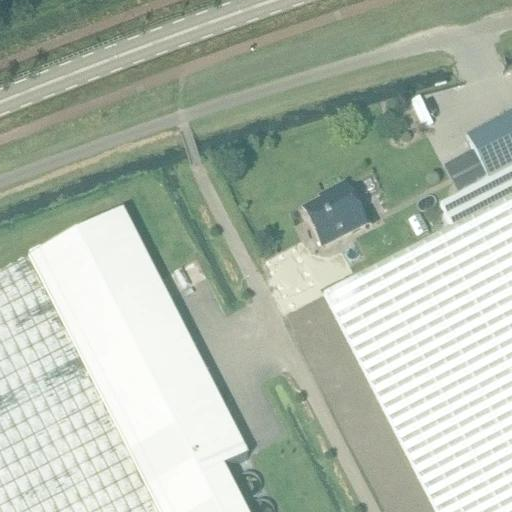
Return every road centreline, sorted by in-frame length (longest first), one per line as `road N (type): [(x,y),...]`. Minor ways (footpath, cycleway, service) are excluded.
road 1 (unclassified): [(0,187),(181,118),(511,25)]
road 2 (unclassified): [(373,511),(195,166)]
road 3 (tertiary): [(0,107),(303,0)]
road 4 (unknown): [(469,35),(478,97),(437,145)]
